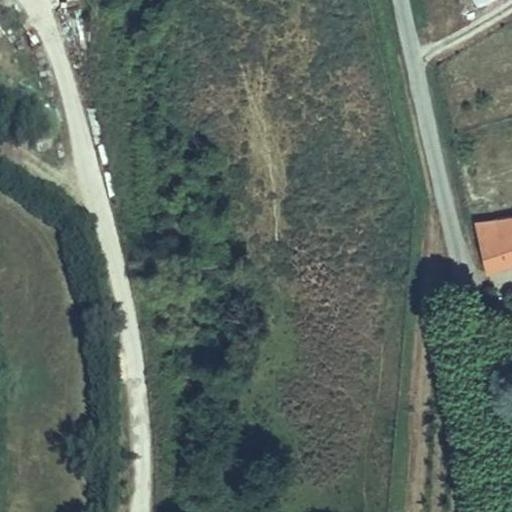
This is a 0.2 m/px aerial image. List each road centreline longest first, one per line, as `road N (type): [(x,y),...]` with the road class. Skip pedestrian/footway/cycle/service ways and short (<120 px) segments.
road 1 (unclassified): [(141,511),(143,439),(123,304),(64,66),(23,0)]
road 2 (unclassified): [(400,0),(507,511)]
